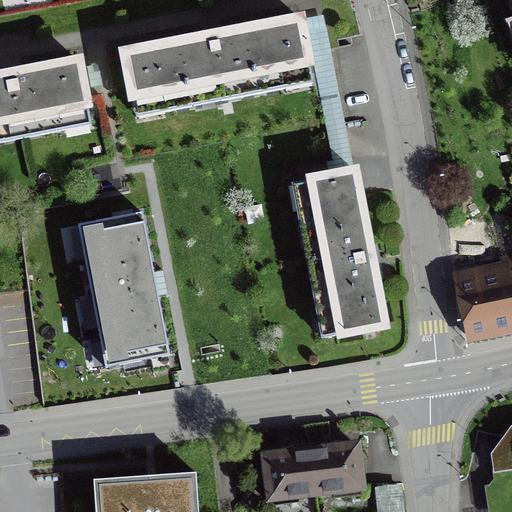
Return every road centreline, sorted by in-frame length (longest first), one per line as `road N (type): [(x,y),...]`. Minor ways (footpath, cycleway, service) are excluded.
road 1 (tertiary): [(0,439),(436,378)]
road 2 (residential): [(436,378),(411,152),(375,0)]
road 3 (residential): [(433,511),(436,378)]
